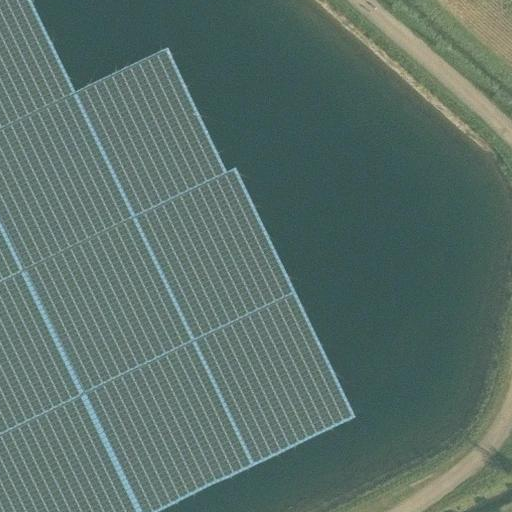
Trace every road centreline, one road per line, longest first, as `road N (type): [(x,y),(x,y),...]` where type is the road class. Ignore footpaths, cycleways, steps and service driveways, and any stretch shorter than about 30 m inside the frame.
road 1 (unclassified): [(362,0),(511,134)]
road 2 (unclassified): [(511,403),(493,443),(408,511)]
